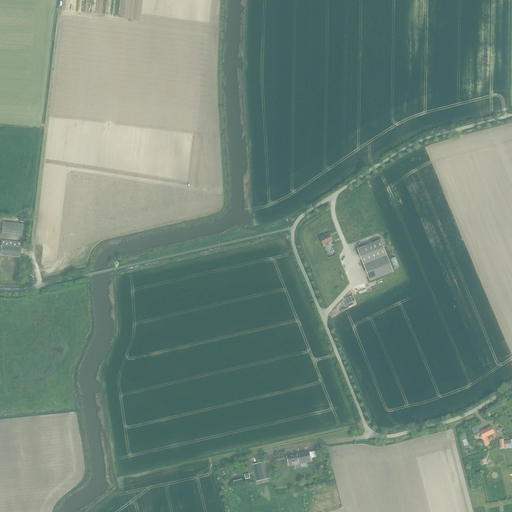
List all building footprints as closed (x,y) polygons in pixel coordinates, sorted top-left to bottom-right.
[(3,222),(2,232),(22,234),(23,224),(3,222)] [(328,243),(332,241),(329,233),(320,237),(324,246),(329,244),(328,243)] [(357,249),(370,281),(393,271),(381,239),(357,249)] [(20,256),(21,242),(2,240),(0,254),(20,256)] [(491,427),(480,432),(483,438),(482,438),(485,445),(490,443),(488,440),(496,437),(491,427)] [(297,454),(287,456),(289,465),(293,464),(293,462),(299,461),(299,463),(311,460),(309,451),(297,454)] [(253,465),(257,481),(269,478),(265,462),(253,465)]
